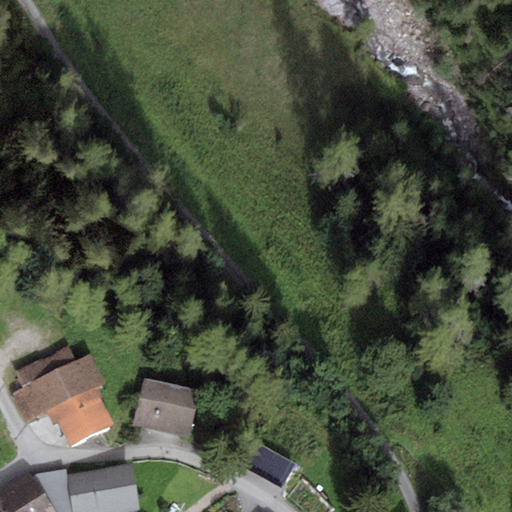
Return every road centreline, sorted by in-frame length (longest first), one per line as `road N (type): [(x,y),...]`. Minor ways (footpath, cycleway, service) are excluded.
road 1 (track): [(26,0),(113,127),(276,315)]
road 2 (track): [(417,511),(387,444),(276,315)]
